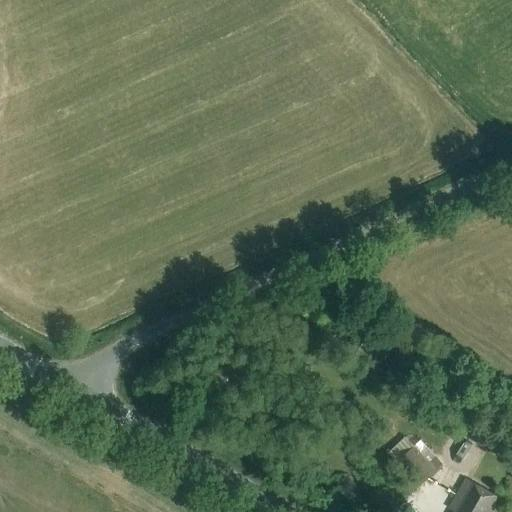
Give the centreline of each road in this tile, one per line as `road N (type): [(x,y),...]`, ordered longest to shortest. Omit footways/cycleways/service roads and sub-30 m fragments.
road 1 (unclassified): [(59,381),(511,166)]
road 2 (tertiary): [(286,511),(59,381)]
road 3 (track): [(168,511),(0,416)]
